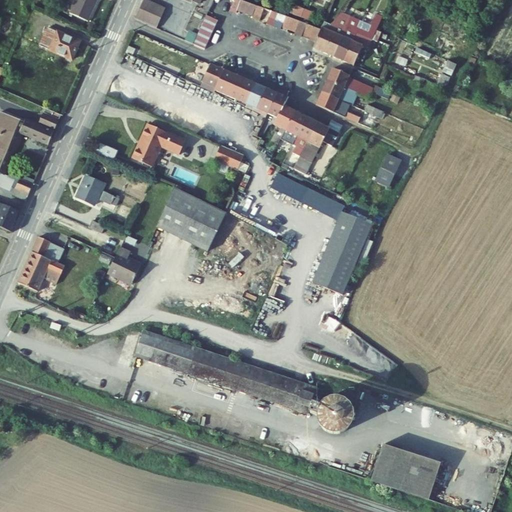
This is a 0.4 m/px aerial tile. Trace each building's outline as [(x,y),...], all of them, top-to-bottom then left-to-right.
[(74,0),(67,19),(87,27),(98,0),(74,0)] [(147,0),(142,0),(135,19),(142,22),(156,28),(165,8),(147,0)] [(159,0),(161,1),(161,0),(176,0),(200,9),(203,0),(159,0)] [(208,0),(202,14),(208,17),(215,0),(208,0)] [(245,4),(235,0),(233,12),(238,13),(241,15),(245,4)] [(252,7),(245,4),(241,15),(248,18),(252,7)] [(257,9),(252,7),(248,18),(254,20),(257,9)] [(265,12),(257,9),(254,20),(261,22),(265,12)] [(311,15),(298,10),(294,18),(308,24),(311,15)] [(271,14),(265,12),(261,22),(267,25),(271,14)] [(279,18),(271,14),(267,25),(275,28),(279,18)] [(78,47),(46,33),(50,24),(25,15),(22,25),(45,35),(38,51),(69,66),(78,47)] [(339,22),(347,25),(350,19),(342,16),(339,22)] [(208,18),(204,26),(216,31),(219,24),(208,18)] [(286,20),(279,18),(275,28),(282,31),(286,20)] [(370,26),(350,19),(347,25),(345,31),(355,35),(356,33),(364,36),(370,26)] [(293,23),(286,20),(282,31),(289,34),(293,23)] [(339,22),(332,33),(333,33),(342,37),(345,31),(347,25),(339,22)] [(370,26),(364,36),(367,37),(372,39),(379,25),(372,22),(370,26)] [(299,26),(293,23),(289,34),(296,37),(299,26)] [(275,28),(267,25),(266,27),(308,43),(309,42),(303,39),(296,37),(289,34),(282,31),(275,28)] [(204,26),(202,32),(213,38),(216,31),(204,26)] [(306,29),(299,26),(296,37),(303,39),(306,29)] [(313,31),(306,29),(303,39),(309,42),(313,31)] [(320,34),(313,31),(309,42),(312,43),(316,45),(320,34)] [(355,35),(345,31),(342,37),(352,42),(355,35)] [(200,36),(198,40),(210,45),(213,38),(202,32),(200,36)] [(321,32),(320,34),(316,45),(314,52),(325,56),(331,36),(321,32)] [(198,40),(200,36),(193,33),(188,43),(195,46),(198,40)] [(332,33),(331,36),(325,56),(333,60),(342,37),(333,33),(332,33)] [(356,33),(355,35),(352,42),(364,47),(362,50),(367,52),(371,42),(366,40),(367,37),(364,36),(356,33)] [(333,60),(343,64),(352,42),(342,37),(333,60)] [(198,40),(195,46),(207,51),(210,45),(198,40)] [(362,50),(364,47),(352,42),(343,64),(355,68),(362,50)] [(451,75),(448,81),(450,82),(458,63),(449,59),(444,72),(451,75)] [(213,71),(204,90),(213,93),(221,75),(213,71)] [(333,71),(328,82),(346,90),(349,84),(350,80),(349,80),(350,77),(333,71)] [(224,77),(221,75),(213,93),(216,95),(224,77)] [(235,82),(224,77),(216,95),(215,97),(227,102),(235,82)] [(350,80),(349,84),(346,90),(352,93),(359,96),(368,100),(373,89),(350,80)] [(246,87),(235,82),(227,102),(237,107),(246,87)] [(324,95),(342,103),(346,90),(328,82),(324,95)] [(257,92),(246,87),(237,107),(248,112),(257,92)] [(359,96),(352,93),(346,90),(342,103),(349,106),(351,106),(354,108),(359,96)] [(381,91),(379,97),(393,104),(396,98),(381,91)] [(268,97),(257,92),(248,112),(258,117),(268,97)] [(342,103),(324,95),(323,97),(341,104),(342,103)] [(278,102),(268,97),(258,117),(268,122),(278,102)] [(341,104),(323,97),(322,98),(340,105),(341,104)] [(322,98),(319,108),(337,116),(339,109),(340,105),(322,98)] [(288,106),(278,102),(268,122),(276,125),(278,127),(285,111),(288,106)] [(341,104),(340,105),(339,109),(347,113),(349,106),(342,103),(341,104)] [(364,105),(361,111),(369,114),(371,108),(364,105)] [(380,112),(371,108),(369,114),(377,117),(380,112)] [(353,116),(347,113),(339,109),(337,116),(350,122),(353,116)] [(55,119),(37,110),(30,127),(49,134),(55,119)] [(299,118),(285,111),(278,127),(275,134),(281,136),(280,138),(277,137),(272,147),(280,151),(282,146),(284,142),(287,144),(289,140),(299,118)] [(359,116),(366,120),(369,114),(361,111),(359,116)] [(363,122),(353,116),(350,122),(361,127),(363,122)] [(313,124),(299,118),(289,140),(287,144),(300,150),(302,147),(313,124)] [(0,151),(2,148),(0,147),(0,140),(5,142),(6,140),(10,127),(0,122),(0,151)] [(10,127),(6,140),(5,142),(0,140),(0,147),(2,148),(0,151),(0,179),(15,138),(43,149),(49,134),(30,127),(19,123),(16,129),(10,127)] [(323,129),(313,124),(302,147),(300,150),(310,155),(312,152),(323,129)] [(186,148),(149,129),(141,145),(143,146),(140,152),(138,151),(132,163),(151,172),(161,152),(179,161),(186,148)] [(332,134),(323,129),(312,152),(310,155),(319,160),(321,156),(325,149),(328,142),(331,136),(332,134)] [(335,129),(332,134),(331,136),(342,140),(345,134),(335,129)] [(339,147),(342,140),(331,136),(328,142),(339,147)] [(335,154),(339,147),(328,142),(325,149),(329,151),(335,154)] [(300,150),(287,144),(285,147),(298,154),(300,150)] [(310,155),(300,150),(298,154),(296,157),(300,159),(299,162),(306,165),(310,155)] [(222,152),(215,166),(238,177),(245,162),(222,152)] [(357,175),(369,181),(380,159),(369,153),(357,175)] [(306,165),(299,180),(310,186),(325,158),(321,156),(319,160),(310,155),(306,165)] [(402,166),(389,158),(375,184),(388,191),(402,166)] [(29,189),(8,179),(1,196),(22,205),(29,189)] [(106,190),(89,183),(82,202),(98,209),(106,190)] [(307,196),(280,183),(273,199),(300,212),(307,196)] [(226,218),(176,195),(158,234),(208,257),(226,218)] [(123,202),(109,196),(107,202),(120,209),(123,202)] [(300,212),(334,227),(338,215),(340,212),(307,196),(300,212)] [(16,217),(0,209),(0,234),(7,238),(16,217)] [(313,287),(343,298),(369,226),(338,215),(313,287)] [(104,229),(91,223),(87,230),(100,236),(104,229)] [(65,254),(39,243),(18,290),(38,299),(45,281),(59,286),(64,272),(58,269),(65,254)] [(127,249),(114,274),(136,284),(146,264),(132,258),(135,252),(127,249)] [(38,299),(35,305),(45,309),(48,310),(59,286),(45,281),(38,299)] [(52,322),(50,328),(59,332),(61,326),(52,322)] [(225,362),(155,340),(147,364),(216,387),(225,362)] [(311,390),(225,362),(216,387),(302,416),(311,390)] [(324,394),(311,390),(302,416),(312,419),(313,416),(325,420),(329,433),(334,438),(341,440),(348,440),(355,436),(359,430),(361,423),(357,413),(349,406),(338,406),(329,412),(316,407),(319,400),(322,400),(324,394)] [(448,470),(390,451),(378,489),(437,507),(448,470)]
